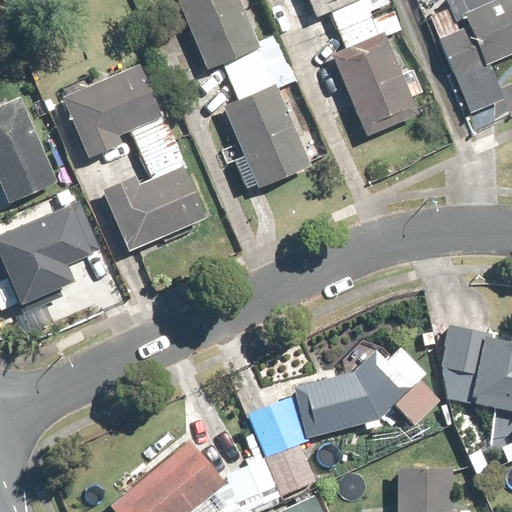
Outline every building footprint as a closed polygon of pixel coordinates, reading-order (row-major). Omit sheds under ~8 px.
[(234,0),(168,0),(201,73),(256,49),(234,0)] [(302,0),(310,20),(359,0),(302,0)] [(501,100),(487,64),(511,53),(511,0),(443,0),(439,2),(449,28),(461,23),(463,28),(435,40),(465,114),(501,100)] [(381,34),(325,56),(359,140),(414,119),(381,34)] [(112,139),(156,119),(134,67),(56,101),(83,160),(115,146),(112,139)] [(271,84),(217,107),(254,192),(307,169),(271,84)] [(52,184),(13,99),(0,104),(0,198),(3,206),(52,184)] [(96,193),(123,255),(200,221),(176,168),(137,187),(132,177),(96,193)] [(65,286),(58,269),(95,254),(74,203),(0,232),(0,284),(11,310),(65,286)] [(511,412),(511,345),(487,340),(488,335),(440,326),(432,368),(470,375),(464,403),(511,412)] [(368,349),(345,373),(286,388),(299,439),(354,425),(355,426),(374,420),(387,405),(411,426),(433,401),(397,370),(394,374),(368,349)] [(107,511),(215,511),(222,506),(211,492),(219,486),(183,441),(102,506),(107,511)] [(295,443),(260,458),(275,496),(311,481),(295,443)] [(446,511),(447,469),(389,469),(389,511),(446,511)] [(316,511),(309,496),(272,511),(316,511)]
